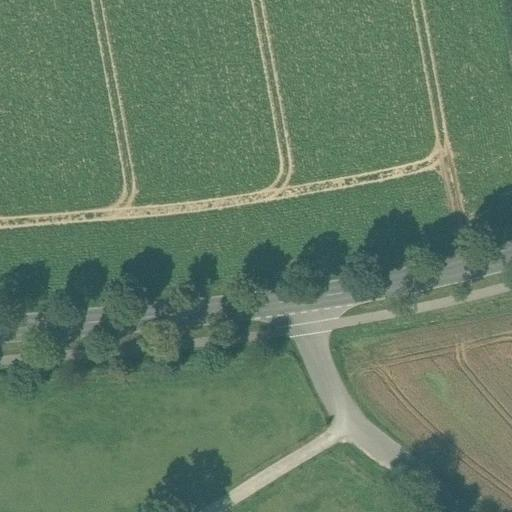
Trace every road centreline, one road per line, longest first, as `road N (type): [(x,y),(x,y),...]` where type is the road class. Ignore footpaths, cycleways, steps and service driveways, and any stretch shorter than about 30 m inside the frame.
road 1 (tertiary): [(0,334),(298,303),(511,256)]
road 2 (track): [(298,303),(339,414),(469,511)]
